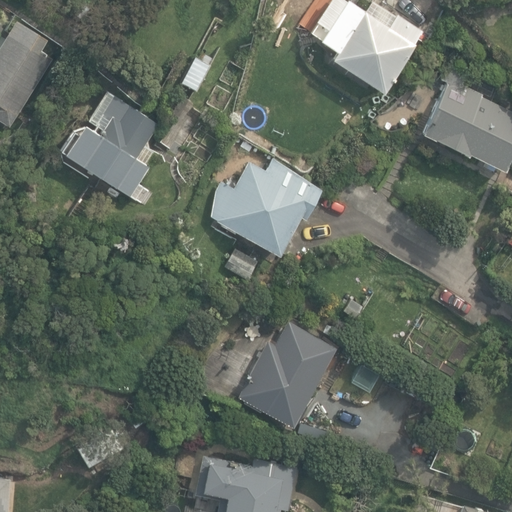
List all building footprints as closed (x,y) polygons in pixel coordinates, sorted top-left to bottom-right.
[(329,59),(379,90),(426,13),(408,2),(400,14),(397,11),(394,16),(369,0),(363,10),(346,0),(326,0),(306,33),(335,50),(329,59)] [(76,14),(86,20),(93,10),(83,4),(76,14)] [(0,117),(6,121),(49,54),(36,45),(43,34),(13,15),(0,35),(0,117)] [(209,64),(193,56),(180,83),(196,91),(209,64)] [(467,151),(501,168),(511,146),(511,111),(449,78),(433,109),(430,108),(425,120),(427,122),(423,132),(465,154),(467,151)] [(85,118),(63,154),(127,195),(154,152),(148,148),(150,144),(147,142),(158,124),(112,95),(100,113),(107,117),(101,128),(85,118)] [(213,120),(205,133),(220,142),(228,130),(213,120)] [(208,212),(273,249),(295,210),(301,213),(317,185),(268,157),(262,167),(245,157),(230,184),(218,177),(213,185),(208,212)] [(287,422),(332,343),(285,316),(259,361),(253,357),(233,391),(287,422)] [(492,487),(510,446),(498,441),(480,482),(492,487)] [(215,511),(276,511),(278,506),(286,508),(295,466),(254,457),(252,465),(203,454),(195,492),(219,497),(215,511)] [(0,511),(5,511),(9,478),(0,477),(0,511)] [(490,511),(461,503),(458,511),(490,511)]
